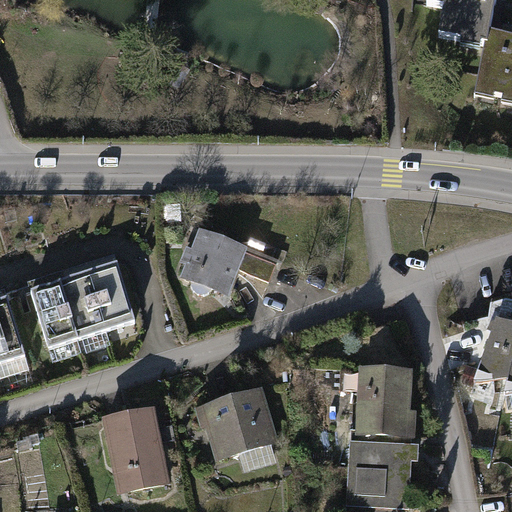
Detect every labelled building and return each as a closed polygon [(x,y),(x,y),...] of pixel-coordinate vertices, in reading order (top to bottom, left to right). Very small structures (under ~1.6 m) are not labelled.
[(428,0),(428,6),(444,9),(438,41),(489,50),(491,40),(497,0),(428,0)] [(484,49),(476,94),(511,100),(511,44),(491,40),(489,50),(484,49)] [(280,269),(201,235),(183,277),(231,297),(241,274),(272,287),(280,269)] [(118,267),(89,276),(106,333),(135,324),(118,267)] [(89,276),(60,285),(78,341),(106,333),(89,276)] [(60,285),(32,294),(49,350),(78,341),(60,285)] [(8,302),(0,303),(0,365),(25,358),(8,302)] [(509,375),(511,363),(511,312),(499,310),(473,377),(509,375)] [(414,382),(363,378),(359,443),(410,446),(414,382)] [(201,418),(219,470),(281,449),(264,397),(201,418)] [(120,503),(174,492),(157,417),(104,428),(120,503)] [(351,449),(347,511),(351,511),(412,511),(417,453),(351,449)]
